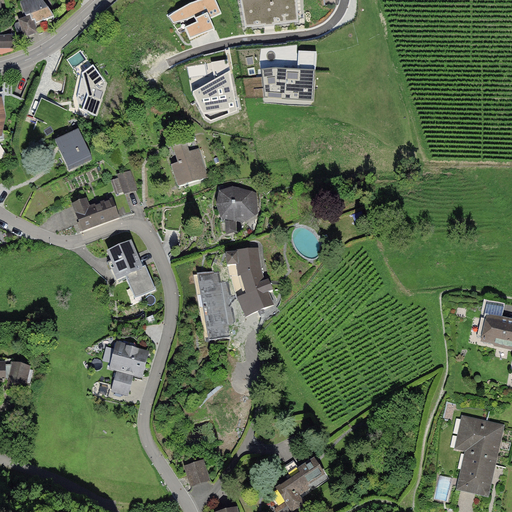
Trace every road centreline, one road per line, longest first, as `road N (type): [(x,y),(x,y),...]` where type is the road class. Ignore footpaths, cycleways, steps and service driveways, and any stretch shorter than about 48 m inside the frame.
road 1 (residential): [(0,211),(53,239),(132,223),(148,234),(172,308),(144,428),(191,511)]
road 2 (residential): [(345,0),(340,14),(314,32),(211,46),(166,63)]
road 3 (residential): [(106,0),(55,44),(0,69)]
road 4 (residential): [(0,458),(110,511)]
